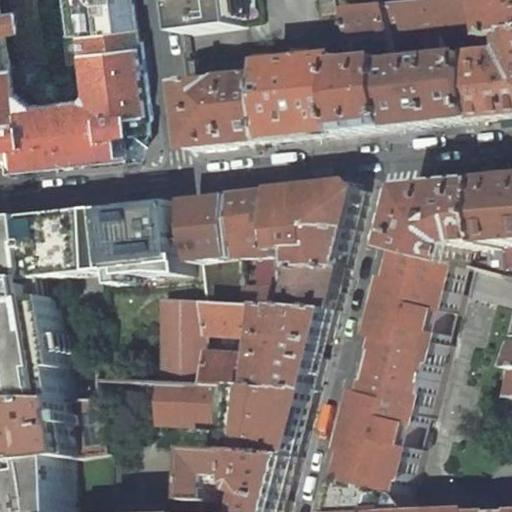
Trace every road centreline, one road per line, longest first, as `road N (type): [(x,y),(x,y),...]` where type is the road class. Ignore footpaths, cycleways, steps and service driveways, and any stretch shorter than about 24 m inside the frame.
road 1 (residential): [(406,160),(320,511)]
road 2 (tertiary): [(177,184),(406,160)]
road 3 (residential): [(156,0),(177,184)]
road 4 (tertiary): [(0,202),(177,184)]
